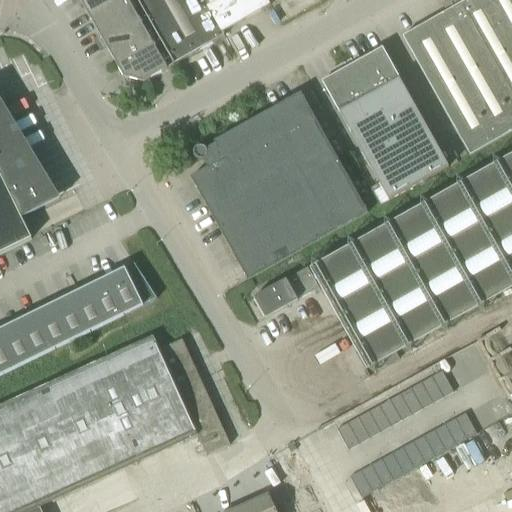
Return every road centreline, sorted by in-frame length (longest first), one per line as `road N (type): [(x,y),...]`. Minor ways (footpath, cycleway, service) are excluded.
road 1 (unclassified): [(295,439),(117,144)]
road 2 (unclassified): [(117,144),(373,0)]
road 3 (unclassified): [(117,144),(27,0)]
